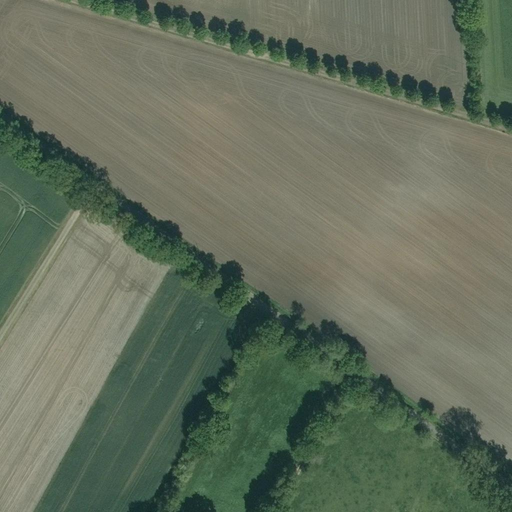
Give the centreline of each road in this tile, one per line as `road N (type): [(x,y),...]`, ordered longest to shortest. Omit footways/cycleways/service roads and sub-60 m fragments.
road 1 (residential): [(511,499),(0,115)]
road 2 (track): [(63,0),(511,129)]
road 3 (track): [(95,184),(0,341)]
road 4 (track): [(354,374),(277,511)]
